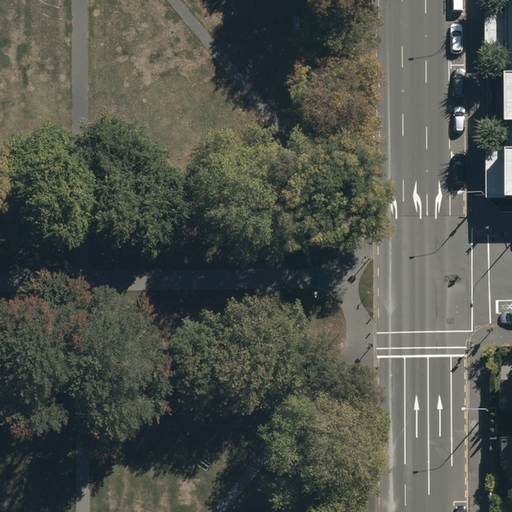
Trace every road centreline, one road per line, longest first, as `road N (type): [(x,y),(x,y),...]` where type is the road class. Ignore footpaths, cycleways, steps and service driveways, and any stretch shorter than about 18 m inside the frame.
road 1 (secondary): [(414,281),(413,0)]
road 2 (secondary): [(416,511),(414,281)]
